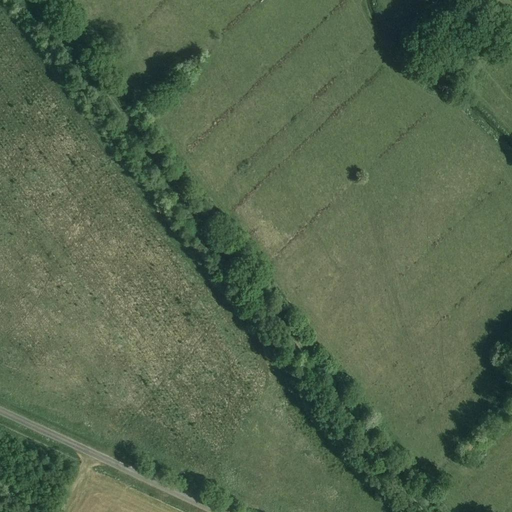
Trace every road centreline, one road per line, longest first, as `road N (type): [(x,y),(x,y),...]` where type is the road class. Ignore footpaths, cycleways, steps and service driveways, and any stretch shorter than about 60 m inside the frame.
road 1 (track): [(424,511),(36,0)]
road 2 (unclassified): [(217,511),(0,411)]
